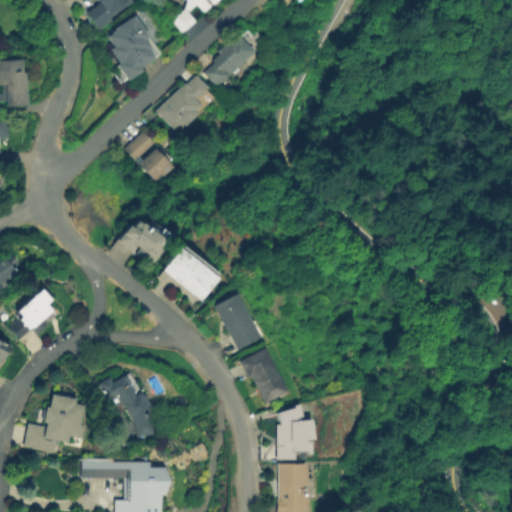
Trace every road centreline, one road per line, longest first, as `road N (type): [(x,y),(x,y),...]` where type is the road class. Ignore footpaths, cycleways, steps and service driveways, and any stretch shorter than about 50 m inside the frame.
road 1 (tertiary): [(336,0),(282,113),(286,157),(310,195),(490,319),(498,366),(459,474),(474,511)]
road 2 (residential): [(33,198),(79,250),(149,298),(229,392),(248,470),(246,511)]
road 3 (residential): [(243,0),(33,198)]
road 4 (residential): [(42,0),(67,61),(42,130),(33,198)]
road 5 (residential): [(0,428),(39,360),(80,336)]
